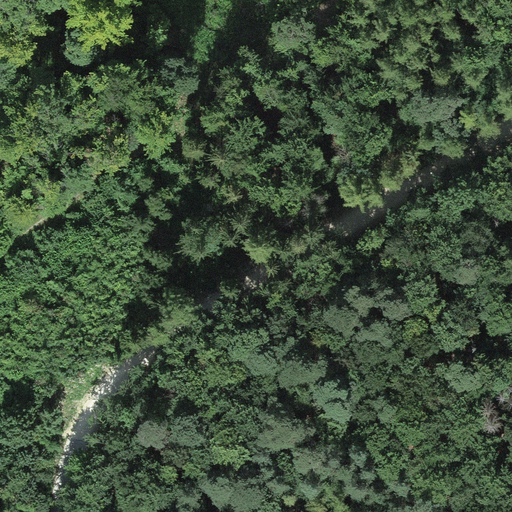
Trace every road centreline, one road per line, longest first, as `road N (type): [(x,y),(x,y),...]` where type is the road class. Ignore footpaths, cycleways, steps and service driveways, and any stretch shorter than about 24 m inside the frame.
road 1 (unclassified): [(56,511),(59,476),(76,434),(140,360),(511,123)]
road 2 (track): [(0,266),(23,236),(171,123),(305,0)]
